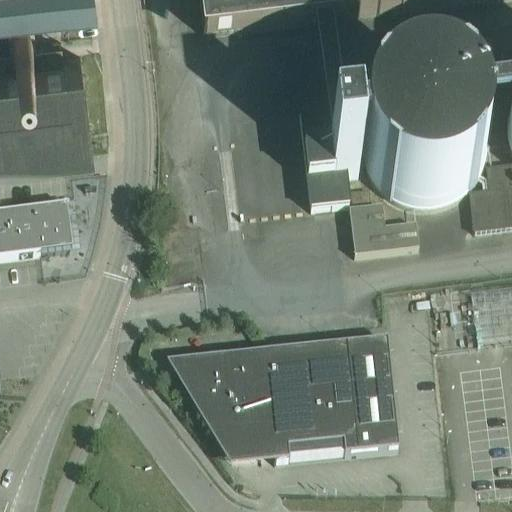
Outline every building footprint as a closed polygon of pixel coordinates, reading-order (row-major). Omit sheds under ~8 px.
[(511,0),(197,0),(200,19),(203,39),(223,37),(314,26),(332,24),(511,1),(511,0)] [(67,29),(77,28),(76,17),(65,19),(67,29)] [(80,56),(14,64),(0,66),(0,147),(89,136),(80,56)] [(511,108),(510,113),(509,117),(508,119),(508,121),(507,125),(506,129),(506,131),(506,136),(482,139),(481,135),(480,131),(479,127),(477,124),(475,120),(473,117),(470,114),(469,113),(466,110),(463,107),(460,105),(457,102),(452,99),(449,97),(445,96),(441,95),(436,93),(430,92),(424,92),(420,92),(416,92),(412,93),(406,94),(401,96),(397,97),(394,99),(390,101),(387,103),(382,107),(379,110),(377,112),(374,116),(371,120),(369,124),(367,127),(366,129),(365,131),(364,135),(363,140),(362,144),(361,148),(361,152),(361,154),(354,155),(355,169),(363,168),(364,172),(365,175),(366,177),(368,181),(370,184),(371,186),(373,189),(375,192),(377,194),(379,197),(384,201),(389,204),(394,207),(397,209),(403,211),(408,213),(414,214),(420,214),(426,214),(432,214),(438,213),(443,211),(449,209),(454,206),(459,203),(463,199),(466,196),(468,195),(471,191),(473,189),(475,186),(478,181),(479,179),(480,175),(481,173),(482,170),(483,166),(483,164),(484,162),(484,158),(484,156),(484,153),(508,150),(508,152),(510,156),(511,160),(511,161),(511,108)] [(326,134),(324,116),(298,119),(310,216),(347,212),(344,182),(357,181),(355,169),(354,155),(353,149),(340,150),(338,132),(326,134)] [(343,145),(357,143),(356,133),(341,136),(343,145)] [(511,171),(485,175),(488,197),(468,200),(473,238),(474,238),(474,237),(511,232),(511,171)] [(241,215),(258,213),(253,177),(237,179),(241,215)] [(348,213),(369,211),(368,195),(349,197),(350,199),(347,199),(348,213)] [(0,264),(68,255),(63,213),(65,212),(65,211),(0,219),(0,264)] [(383,234),(380,212),(347,215),(353,262),(417,254),(414,230),(383,234)] [(511,297),(487,298),(488,336),(511,334),(511,310),(511,307),(511,297)] [(397,456),(386,346),(262,359),(263,364),(174,374),(207,429),(214,428),(234,461),(272,457),(273,469),(397,456)]
